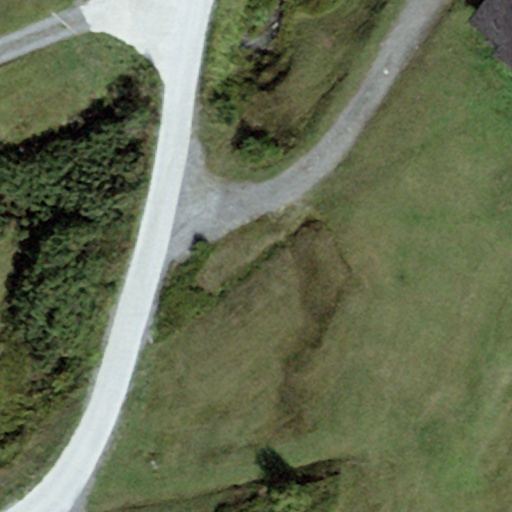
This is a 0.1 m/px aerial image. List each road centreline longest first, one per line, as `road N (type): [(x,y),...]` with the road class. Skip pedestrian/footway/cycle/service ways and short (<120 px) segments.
road 1 (unclassified): [(45,511),(70,488),(118,382),(160,240),(211,0)]
road 2 (track): [(428,0),(295,202),(160,240)]
road 3 (track): [(203,35),(141,5),(0,57)]
